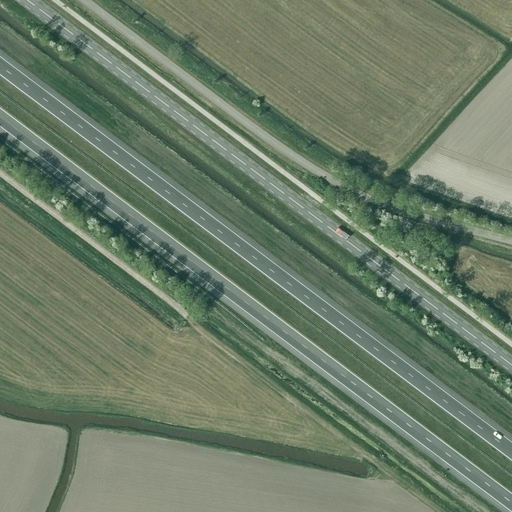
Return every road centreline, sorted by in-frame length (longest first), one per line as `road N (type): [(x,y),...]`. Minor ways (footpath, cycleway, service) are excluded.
road 1 (motorway): [(511,454),(0,69)]
road 2 (motorway): [(0,122),(511,506)]
road 3 (tertiary): [(511,366),(25,0)]
road 4 (track): [(0,172),(441,511)]
road 5 (unclassified): [(511,241),(396,210),(315,170),(83,0)]
